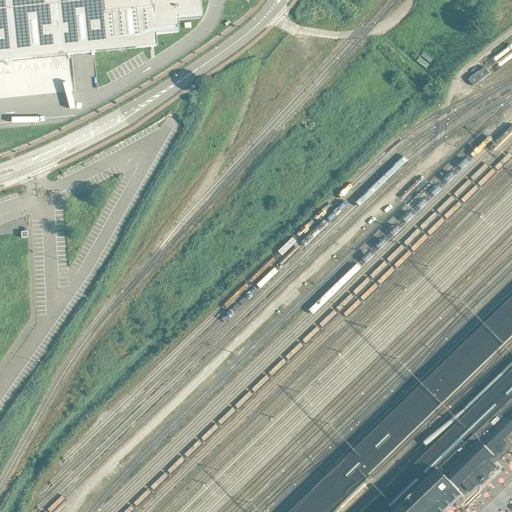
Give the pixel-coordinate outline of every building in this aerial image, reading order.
[(0,0),(0,62),(156,46),(155,35),(178,32),(177,21),(201,18),(198,0),(0,0)] [(511,2),(509,0),(507,0),(490,16),(498,24),(511,10),(511,2)] [(485,68),(468,81),(473,87),(490,75),(485,68)] [(257,338),(264,332),(265,331),(263,329),(255,336),(257,338)] [(417,414),(465,368),(464,367),(466,365),(464,364),(462,362),(460,364),(459,363),(441,380),(432,389),(412,408),(413,410),(410,412),(412,414),(414,416),(416,413),(417,414)] [(511,398),(511,400),(456,453),(445,464),(394,511),(397,511),(447,465),(472,490),(478,484),(479,485),(484,479),(488,475),(495,468),(493,465),(511,446),(511,444),(505,438),(511,431),(511,398)] [(369,464),(375,458),(375,457),(377,455),(373,452),(370,448),(368,450),(367,449),(361,455),(362,456),(360,458),(361,458),(357,462),(360,464),(363,467),(366,464),(367,465),(369,463),(369,464)] [(470,491),(472,490),(447,465),(397,511),(444,511),(468,489),(470,491)] [(336,483),(330,489),(332,492),(334,494),(340,487),(338,485),(336,483)] [(316,511),(324,504),(321,502),(318,499),(304,511),(316,511)]
